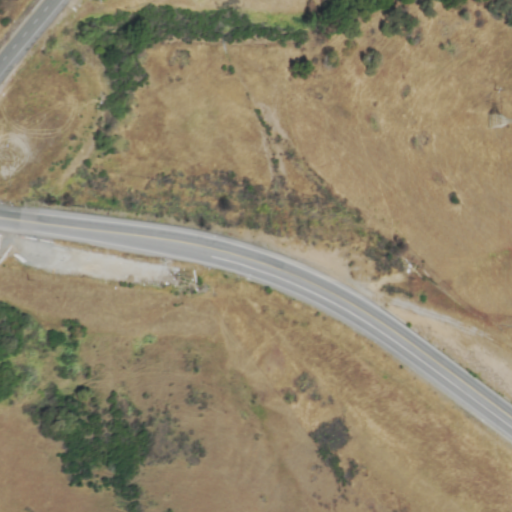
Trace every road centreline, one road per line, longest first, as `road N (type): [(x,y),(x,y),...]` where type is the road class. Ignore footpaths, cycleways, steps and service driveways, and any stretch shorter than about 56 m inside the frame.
road 1 (primary): [(137,243),(329,302),(511,424)]
road 2 (primary): [(0,219),(137,243)]
